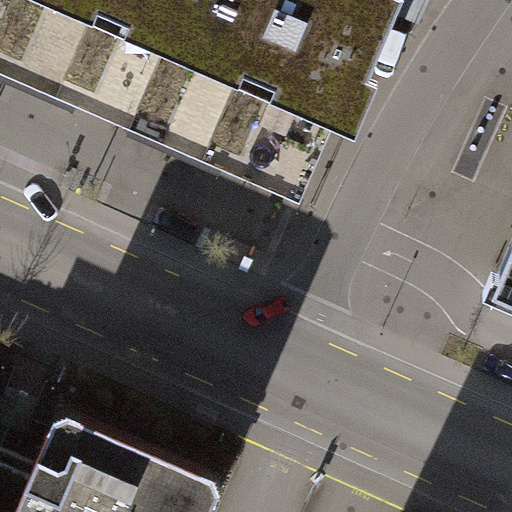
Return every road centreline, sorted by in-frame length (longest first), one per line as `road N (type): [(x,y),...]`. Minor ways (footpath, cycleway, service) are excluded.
road 1 (residential): [(281,372),(385,149),(483,0)]
road 2 (tertiary): [(281,372),(0,247)]
road 3 (tertiary): [(511,473),(334,395)]
road 4 (residential): [(281,511),(334,395)]
